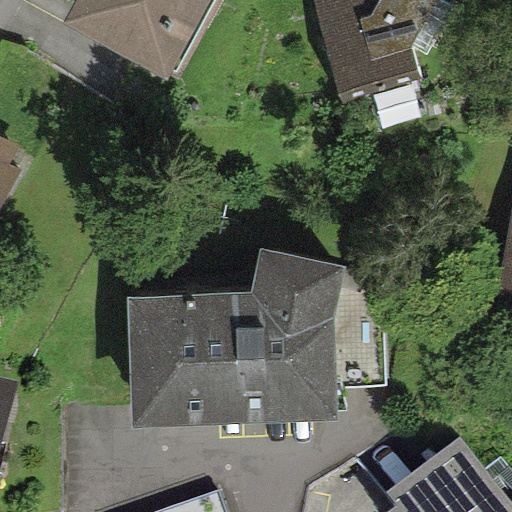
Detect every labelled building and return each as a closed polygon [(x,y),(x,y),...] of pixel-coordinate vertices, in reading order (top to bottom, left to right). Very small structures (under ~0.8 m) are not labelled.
[(100,0),(99,2),(202,51),(226,0),(100,0)] [(438,0),(329,0),(361,98),(460,67),(438,0)] [(0,117),(0,214),(39,137),(0,117)] [(145,293),(150,404),(341,397),(335,248),(255,252),(257,288),(145,293)] [(0,395),(0,511),(23,511),(54,411),(0,395)] [(511,511),(511,488),(464,442),(381,503),(387,511),(511,511)]
